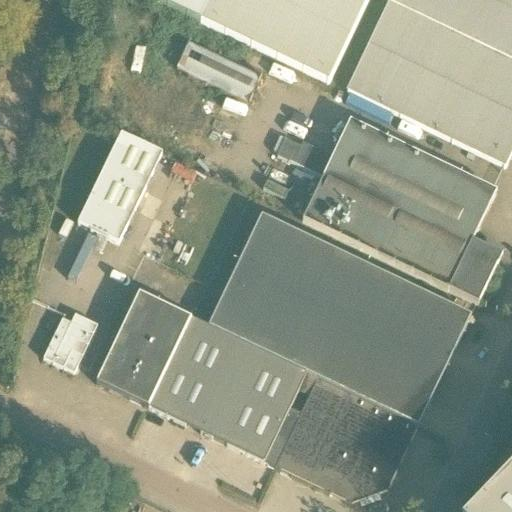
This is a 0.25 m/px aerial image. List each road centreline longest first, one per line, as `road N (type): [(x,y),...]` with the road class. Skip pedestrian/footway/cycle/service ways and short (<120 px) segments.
road 1 (residential): [(215,511),(0,404),(0,192),(48,0)]
road 2 (residential): [(444,511),(511,368)]
